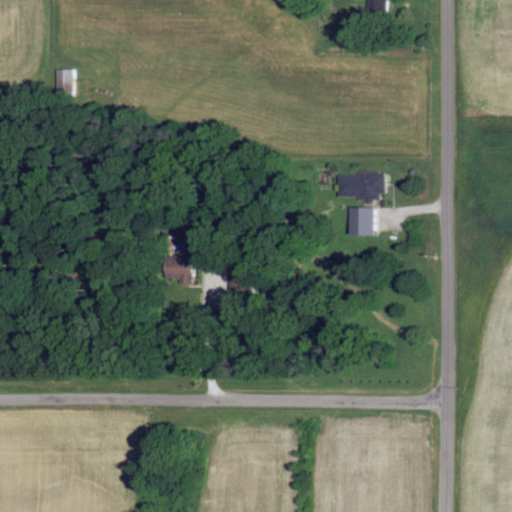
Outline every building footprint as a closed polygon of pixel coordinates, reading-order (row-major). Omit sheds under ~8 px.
[(373,0),(373,10),(392,11),(392,0),(373,0)] [(79,86),(79,69),(63,70),(63,87),(79,86)] [(346,200),(391,199),(391,174),(345,174),(346,200)] [(357,235),(382,235),(382,208),(357,208),(357,235)] [(201,256),(174,257),(174,278),(188,278),(188,285),(202,285),(201,256)]
